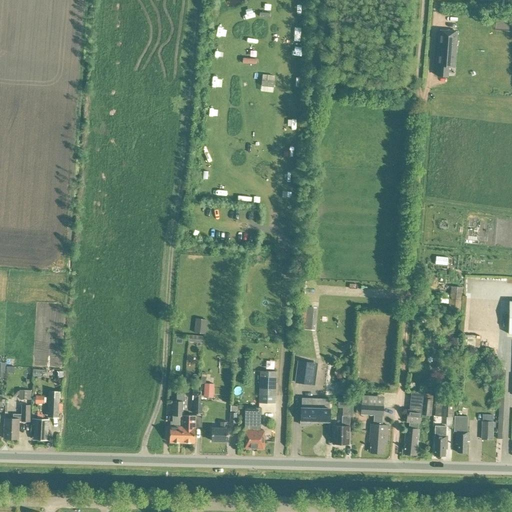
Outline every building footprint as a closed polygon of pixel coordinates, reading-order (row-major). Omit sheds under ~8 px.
[(457,33),(444,31),(441,31),(440,40),(442,40),(441,45),(439,45),(437,70),(438,70),(438,76),(447,77),(448,67),(454,68),(457,33)] [(277,62),(267,62),(266,80),(276,81),(277,62)] [(450,287),(449,300),(440,299),(440,303),(449,304),(448,311),(460,312),(461,300),(462,288),(450,287)] [(314,340),(317,308),(301,307),(298,339),(314,340)] [(194,333),(205,334),(207,320),(195,319),(194,333)] [(188,335),(188,342),(202,343),(203,337),(188,335)] [(483,346),(482,335),(471,335),(471,346),(483,346)] [(294,383),(315,386),(318,364),(297,361),(294,383)] [(259,396),(275,396),(276,372),(260,371),(259,396)] [(213,398),(214,384),(206,384),(204,384),(204,385),(203,397),(213,398)] [(19,391),(19,400),(31,400),(31,391),(19,391)] [(192,391),(192,400),(193,400),(193,413),(201,414),(202,404),(200,404),(200,391),(192,391)] [(362,396),(361,404),(361,409),(361,415),(374,415),(373,425),(370,424),(369,438),(371,439),(370,453),(383,454),(384,444),(387,444),(388,426),(382,425),(382,416),(384,397),(362,396)] [(435,417),(446,417),(446,427),(452,427),(452,418),(453,418),(454,398),(436,396),(435,417)] [(407,409),(406,422),(409,422),(408,429),(405,428),(404,444),(405,444),(404,455),(416,455),(419,430),(418,430),(418,423),(420,424),(420,415),(431,416),(432,399),(412,397),(411,403),(410,410),(407,409)] [(58,418),(59,411),(59,398),(49,398),(48,418),(58,418)] [(300,421),(329,423),(330,409),(329,409),(329,399),(301,398),(301,408),(300,408),(300,421)] [(182,416),(183,401),(172,401),(172,422),(170,422),(170,427),(169,443),(182,443),(182,416)] [(342,408),(342,416),(350,417),(352,417),(353,413),(353,402),(346,402),(346,408),(342,408)] [(12,414),(12,419),(4,419),(3,439),(18,439),(19,421),(29,422),(30,405),(22,405),(21,414),(12,414)] [(182,416),(182,443),(194,444),(195,427),(194,427),(195,416),(182,416)] [(332,426),(332,433),(333,433),(333,444),(348,444),(348,427),(349,427),(350,417),(342,416),(341,426),(332,426)] [(467,431),(467,417),(454,417),(454,431),(456,431),(455,444),(457,444),(457,453),(466,453),(466,442),(468,442),(469,431),(467,431)] [(49,420),(33,419),(32,424),(35,424),(34,440),(47,440),(49,420)] [(244,422),(243,449),(264,449),(264,431),(260,431),(260,422),(244,422)] [(481,440),(493,440),(493,422),(481,422),(481,440)] [(211,441),(227,441),(227,429),(227,423),(220,423),(220,429),(212,429),(211,441)] [(446,426),(434,426),(434,456),(445,456),(445,449),(447,449),(447,436),(446,436),(446,426)]
